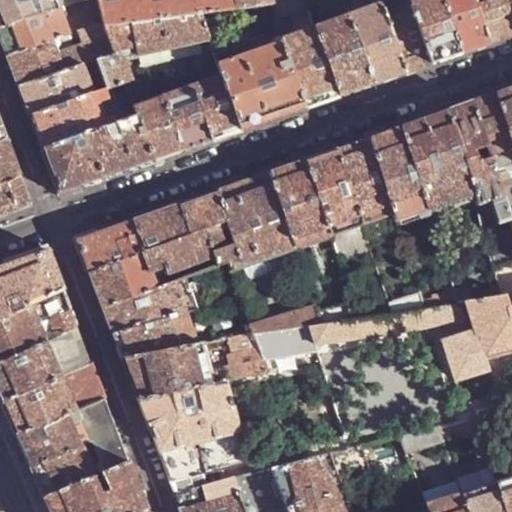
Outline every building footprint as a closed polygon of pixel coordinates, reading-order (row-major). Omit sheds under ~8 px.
[(0,0),(0,27),(58,8),(55,0),(0,0)] [(55,0),(58,8),(80,1),(83,0),(55,0)] [(87,0),(89,3),(97,26),(102,24),(104,26),(105,26),(99,0),(87,0)] [(99,0),(105,26),(199,14),(239,8),(237,0),(99,0)] [(237,0),(239,8),(240,8),(271,4),(272,3),(271,0),(237,0)] [(285,0),(272,3),(271,4),(275,18),(309,8),(306,0),(285,0)] [(347,15),(381,3),(380,0),(342,0),(343,4),(347,15)] [(385,13),(395,9),(392,0),(380,0),(381,3),(385,13)] [(461,55),(442,0),(422,0),(409,4),(431,65),(449,59),(461,55)] [(442,0),(461,55),(479,48),(489,45),(474,0),(442,0)] [(474,0),(489,45),(506,39),(511,36),(511,8),(510,0),(474,0)] [(58,8),(62,19),(67,18),(65,11),(82,5),(80,1),(58,8)] [(67,18),(62,19),(68,35),(79,32),(97,26),(89,3),(82,5),(65,11),(67,18)] [(381,3),(347,15),(373,85),(394,78),(407,73),(385,13),(381,3)] [(395,9),(385,13),(407,73),(421,68),(431,65),(409,4),(395,9)] [(58,8),(0,27),(0,40),(3,48),(6,56),(68,35),(62,19),(58,8)] [(239,8),(199,14),(204,27),(242,17),(240,8),(239,8)] [(105,26),(104,26),(112,54),(96,60),(106,89),(124,83),(125,84),(131,81),(124,60),(138,57),(200,44),(209,42),(204,27),(199,14),(105,26)] [(347,15),(313,27),(339,97),(361,89),(373,85),(347,15)] [(97,26),(79,32),(89,62),(96,60),(112,54),(104,26),(102,24),(97,26)] [(313,27),(280,39),(281,43),(305,109),(325,102),(339,97),(313,27)] [(79,32),(68,35),(6,56),(13,76),(17,87),(83,65),(89,62),(79,32)] [(276,45),(218,65),(222,76),(242,131),(278,118),(305,109),(281,43),(276,45)] [(200,44),(138,57),(141,70),(203,57),(200,44)] [(215,58),(210,60),(217,78),(222,76),(218,65),(215,58)] [(89,62),(83,65),(93,93),(106,89),(96,60),(89,62)] [(83,65),(17,87),(24,106),(27,115),(93,93),(83,65)] [(228,136),(242,131),(222,76),(217,78),(193,87),(212,141),(228,136)] [(93,93),(27,115),(35,136),(40,148),(102,127),(114,123),(136,116),(133,106),(125,84),(124,83),(106,89),(93,93)] [(193,87),(163,97),(183,152),(201,145),(212,141),(193,87)] [(511,90),(501,94),(511,136),(511,90)] [(487,99),(475,103),(490,146),(492,154),(511,148),(511,136),(501,94),(487,99)] [(162,96),(133,106),(136,116),(153,162),(158,160),(175,154),(183,152),(163,97),(162,96)] [(464,107),(452,111),(477,193),(476,193),(481,204),(492,201),(499,223),(511,219),(511,216),(503,190),(498,173),(493,157),(481,161),(478,151),(490,146),(475,103),(464,107)] [(429,119),(403,128),(430,210),(476,193),(477,193),(452,111),(429,119)] [(102,127),(40,148),(46,164),(58,195),(107,178),(153,162),(136,116),(114,123),(118,134),(106,138),(102,127)] [(114,123),(102,127),(106,138),(118,134),(114,123)] [(384,134),(372,138),(397,214),(399,221),(430,210),(403,128),(384,134)] [(353,145),(340,149),(365,224),(377,220),(397,214),(372,138),(353,145)] [(0,184),(18,176),(11,158),(4,140),(0,141),(0,184)] [(511,148),(492,154),(493,157),(498,173),(511,169),(511,148)] [(321,156),(309,160),(333,234),(365,224),(340,149),(321,156)] [(287,168),(272,174),(297,249),(334,237),(333,234),(309,160),(287,168)] [(511,169),(498,173),(503,190),(511,187),(511,169)] [(243,183),(222,190),(232,219),(236,232),(229,234),(212,241),(215,255),(219,265),(229,261),(233,271),(297,249),(272,174),(243,183)] [(23,190),(18,176),(0,184),(0,215),(29,205),(23,190)] [(201,198),(182,204),(193,235),(207,230),(212,241),(229,234),(225,221),(232,219),(222,190),(201,198)] [(193,235),(182,204),(157,213),(136,220),(148,252),(193,235)] [(106,231),(79,240),(92,273),(148,252),(136,220),(106,231)] [(377,220),(365,224),(369,237),(382,231),(377,220)] [(365,224),(333,234),(334,237),(337,248),(339,252),(370,242),(369,237),(365,224)] [(148,252),(92,273),(100,294),(106,309),(157,288),(153,272),(166,267),(169,273),(171,272),(215,255),(212,241),(207,230),(193,235),(148,252)] [(370,242),(339,252),(342,263),(374,253),(370,242)] [(0,267),(0,317),(32,304),(64,289),(55,266),(50,251),(0,267)] [(500,259),(492,260),(495,269),(500,268),(500,259)] [(511,265),(500,268),(495,269),(499,283),(511,280),(511,265)] [(364,307),(378,302),(369,274),(355,279),(364,307)] [(190,275),(177,281),(188,314),(203,309),(190,275)] [(157,288),(106,309),(112,324),(115,334),(188,314),(177,281),(160,287),(157,288)] [(499,283),(488,286),(491,298),(503,296),(502,295),(499,283)] [(465,288),(455,289),(459,302),(460,302),(467,302),(469,301),(465,288)] [(49,341),(78,327),(76,321),(69,305),(64,289),(32,304),(49,341)] [(421,292),(390,303),(392,313),(426,307),(424,301),(421,292)] [(511,306),(510,307),(507,294),(502,295),(503,296),(491,298),(469,301),(467,302),(471,316),(477,334),(486,358),(511,351),(511,306)] [(243,298),(236,300),(240,309),(245,308),(243,298)] [(364,307),(358,309),(360,318),(392,313),(390,303),(389,299),(378,302),(364,307)] [(355,301),(318,313),(321,324),(360,318),(358,309),(355,301)] [(459,302),(439,306),(441,325),(463,322),(462,318),(459,302)] [(460,302),(459,302),(462,318),(471,316),(467,302),(460,302)] [(32,304),(0,317),(0,363),(49,341),(32,304)] [(315,306),(253,328),(256,335),(311,325),(321,324),(318,313),(315,306)] [(360,318),(321,324),(323,343),(441,325),(439,306),(435,307),(426,307),(392,313),(360,318)] [(188,314),(115,334),(121,350),(124,360),(198,345),(188,314)] [(321,324),(311,325),(316,344),(323,343),(321,324)] [(252,325),(246,327),(249,336),(256,335),(253,328),(252,325)] [(311,325),(256,335),(261,351),(262,352),(316,344),(311,325)] [(78,327),(49,341),(64,375),(92,363),(85,344),(78,327)] [(446,343),(454,368),(458,379),(489,370),(486,358),(477,334),(446,343)] [(225,340),(205,344),(213,371),(232,366),(231,356),(261,351),(256,335),(249,336),(225,340)] [(49,341),(0,363),(0,395),(3,401),(64,375),(49,341)] [(198,345),(124,360),(134,383),(141,401),(216,384),(213,371),(205,344),(198,345)] [(232,366),(213,371),(216,384),(229,382),(245,378),(270,372),(262,352),(261,351),(231,356),(232,366)] [(80,410),(107,398),(92,363),(64,375),(80,410)] [(64,375),(3,401),(12,421),(18,436),(69,414),(77,411),(80,410),(64,375)] [(216,384),(141,401),(152,429),(161,453),(239,433),(241,432),(239,425),(229,382),(216,384)] [(80,410),(77,411),(90,442),(119,430),(113,414),(111,411),(107,398),(80,410)] [(511,411),(503,405),(480,412),(480,418),(480,420),(483,428),(483,431),(502,425),(506,438),(511,459),(511,411)] [(77,411),(69,414),(82,446),(90,442),(77,411)] [(69,414),(18,436),(27,454),(32,466),(82,446),(69,414)] [(471,420),(441,428),(444,439),(483,428),(480,420),(480,418),(471,420)] [(250,422),(239,425),(241,432),(251,431),(250,422)] [(506,438),(502,425),(483,431),(486,443),(506,438)] [(441,428),(400,438),(407,455),(445,442),(444,439),(441,428)] [(119,430),(90,442),(91,444),(95,443),(106,471),(131,461),(123,442),(119,430)] [(241,432),(239,433),(248,463),(259,460),(251,431),(241,432)] [(239,433),(161,453),(172,482),(205,474),(248,463),(239,433)] [(90,442),(82,446),(95,476),(106,471),(95,443),(91,444),(90,442)] [(82,446),(32,466),(40,483),(46,496),(93,476),(95,476),(82,446)] [(361,448),(331,455),(337,469),(365,457),(361,448)] [(345,511),(324,456),(273,470),(277,479),(284,497),(288,508),(289,511),(345,511)] [(131,461),(106,471),(113,491),(100,496),(93,476),(46,496),(52,511),(140,511),(149,509),(139,482),(131,461)] [(274,511),(288,508),(284,497),(260,504),(257,503),(251,489),(253,485),(277,479),(273,470),(235,480),(248,511),(274,511)] [(95,476),(93,476),(100,496),(113,491),(106,471),(95,476)] [(205,474),(172,482),(177,494),(208,485),(205,474)] [(260,504),(284,497),(277,479),(253,485),(251,489),(257,503),(260,504)] [(511,511),(511,479),(497,484),(505,511),(511,511)] [(208,485),(177,494),(183,511),(248,511),(235,480),(208,485)] [(505,511),(497,484),(463,494),(468,511),(505,511)] [(468,511),(463,494),(427,505),(429,511),(468,511)]
